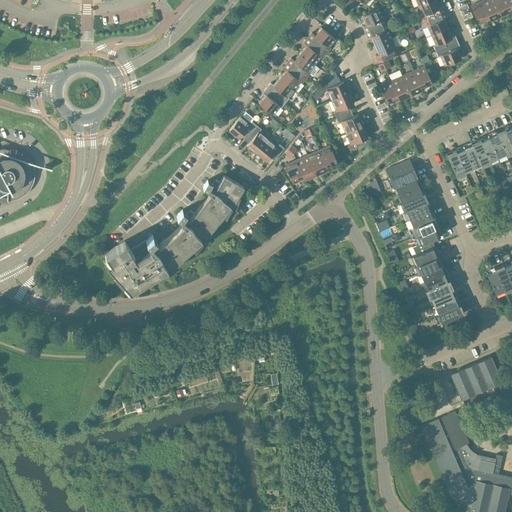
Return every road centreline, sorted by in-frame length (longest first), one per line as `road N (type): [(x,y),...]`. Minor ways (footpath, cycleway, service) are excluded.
road 1 (tertiary): [(67,304),(130,308),(180,298),(299,226)]
road 2 (track): [(261,287),(294,352),(339,511)]
road 3 (residential): [(472,253),(428,143),(504,107)]
road 4 (tertiary): [(376,375),(367,268),(359,243),(328,204)]
road 5 (residential): [(215,145),(214,136),(324,2)]
road 6 (residential): [(324,2),(352,24),(360,44),(352,67),(389,148)]
road 7 (secondary): [(110,93),(172,65),(233,0)]
road 8 (tertiary): [(395,511),(383,482),(376,375)]
road 9 (secondary): [(210,0),(166,47),(105,76)]
road 10 (residential): [(376,375),(494,331)]
road 11 (residential): [(389,148),(483,69)]
